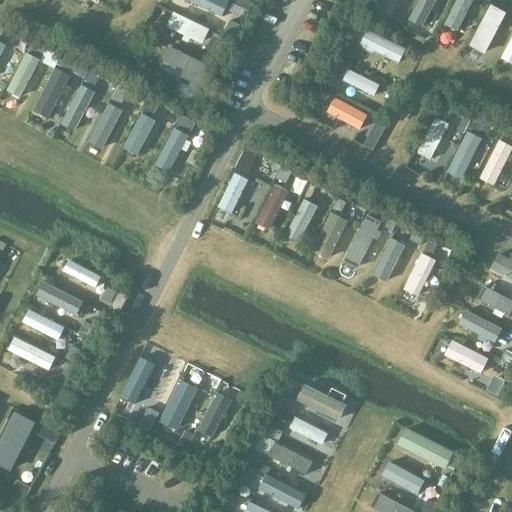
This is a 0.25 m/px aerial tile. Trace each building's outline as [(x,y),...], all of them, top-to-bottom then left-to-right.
[(228,1),(226,0),(187,0),(220,16),(228,1)] [(434,0),(416,0),(411,12),(425,19),(434,0)] [(471,0),(453,0),(442,22),(456,30),(471,0)] [(501,1),(498,0),(489,0),(473,34),(483,39),(501,1)] [(209,29),(171,10),(164,25),(202,44),(209,29)] [(403,48),(366,29),(359,42),(396,61),(403,48)] [(511,30),(498,57),(511,64),(511,30)] [(204,63),(165,45),(158,59),(197,77),(204,63)] [(37,58),(23,51),(5,90),(19,96),(37,58)] [(68,74),(54,67),(31,109),(45,117),(68,74)] [(378,84),(346,68),(341,79),(373,95),(378,84)] [(93,87),(82,81),(62,118),(74,124),(93,87)] [(366,114),(331,96),(323,111),(358,130),(366,114)] [(118,108),(107,102),(91,132),(102,138),(118,108)] [(154,120),(140,112),(122,146),(136,153),(154,120)] [(448,123),(433,116),(414,152),(429,159),(448,123)] [(186,134),(172,127),(153,164),(167,171),(186,134)] [(479,137),(465,131),(447,170),(461,177),(479,137)] [(511,146),(497,138),(477,177),(492,184),(511,146)] [(246,178),(234,172),(217,206),(229,212),(246,178)] [(287,190),(273,182),(253,219),(267,227),(287,190)] [(315,205),(301,198),(282,234),(297,241),(315,205)] [(347,220),(329,211),(309,250),(327,259),(347,220)] [(377,222),(364,215),(342,260),(355,267),(377,222)] [(405,235),(393,229),(375,263),(387,269),(405,235)] [(435,260),(419,252),(402,289),(417,296),(435,260)] [(511,260),(501,255),(494,269),(511,277),(511,260)] [(100,276),(66,258),(60,270),(94,288),(100,276)] [(83,302),(47,284),(41,296),(77,314),(83,302)] [(511,309),(511,300),(484,286),(477,299),(509,315),(511,309)] [(118,312),(127,296),(118,291),(109,308),(118,312)] [(62,326),(26,308),(20,321),(56,339),(62,326)] [(497,327),(468,312),(462,323),(491,338),(497,327)] [(55,357),(12,336),(5,350),(48,371),(55,357)] [(486,357),(449,339),(442,353),(478,371),(486,357)] [(156,368),(143,362),(125,399),(138,405),(156,368)] [(344,403),(302,383),(294,399),(336,419),(344,403)] [(195,392),(182,385),(163,423),(175,430),(195,392)] [(231,398),(216,391),(196,430),(211,437),(231,398)] [(24,424),(9,416),(0,433),(0,460),(5,463),(24,424)] [(327,432),(294,416),(288,427),(321,444),(327,432)] [(453,451),(404,427),(396,443),(445,467),(453,451)] [(312,462),(274,442),(267,455),(306,474),(312,462)] [(424,481),(387,460),(380,473),(416,494),(424,481)] [(304,494),(264,474),(257,487),(298,507),(304,494)] [(414,511),(376,491),(368,505),(380,511),(414,511)] [(268,511),(247,501),(241,511),(268,511)]
